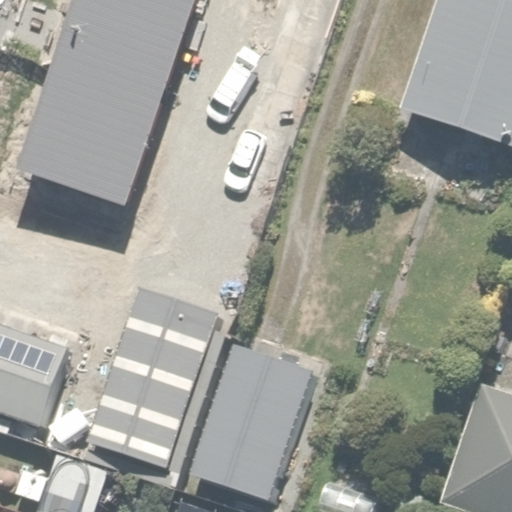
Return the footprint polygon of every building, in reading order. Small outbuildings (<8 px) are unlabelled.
[(112,182),(138,97),(175,109),(166,139),(200,150),(210,118),(235,126),(274,0),(164,0),(156,25),(93,5),(77,54),(47,44),(13,151),(112,182)] [(511,0),(429,0),(394,100),(511,142),(511,0)] [(213,191),(183,278),(178,291),(227,307),(261,208),(213,191)] [(0,436),(7,439),(14,419),(38,427),(62,350),(0,330),(0,436)] [(244,357),(206,481),(282,504),(320,380),(244,357)] [(511,511),(511,386),(478,374),(434,499),(469,511),(511,511)] [(0,492),(31,500),(28,511),(93,511),(107,463),(49,448),(42,471),(3,461),(0,470),(0,492)] [(211,511),(163,501),(160,511),(211,511)]
